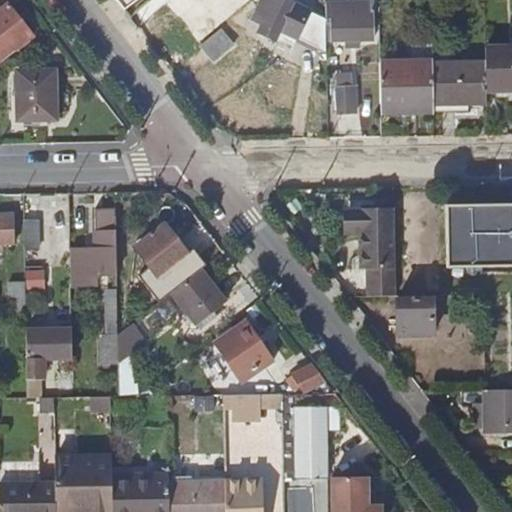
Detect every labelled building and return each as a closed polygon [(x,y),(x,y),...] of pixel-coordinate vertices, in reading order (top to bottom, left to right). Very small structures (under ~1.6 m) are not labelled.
[(116,0),(126,12),(141,0),(116,0)] [(264,0),(254,19),(264,23),(260,31),(263,32),(279,0),(264,0)] [(296,36),(327,53),(327,23),(327,19),(292,0),(279,0),(263,32),(276,40),(282,28),(285,30),(296,36)] [(0,62),(16,50),(18,52),(35,39),(11,6),(0,14),(0,62)] [(327,7),(327,19),(327,23),(334,22),(334,44),(374,43),(373,6),(327,7)] [(282,28),(276,40),(280,41),(285,30),(282,28)] [(222,29),(202,46),(215,62),(236,46),(222,29)] [(290,47),(296,36),(285,30),(280,41),(290,47)] [(511,47),(484,48),(484,65),(485,92),(511,91),(511,47)] [(432,65),(380,66),(381,116),(432,114),(432,65)] [(434,106),(485,106),(485,92),(484,65),(433,67),(434,106)] [(56,72),(19,73),(19,119),(56,119),(56,72)] [(356,88),(341,89),(342,115),(357,115),(356,88)] [(511,203),(448,204),(449,265),(511,264),(511,203)] [(118,276),(115,209),(95,211),(97,250),(72,251),(74,288),(98,286),(98,277),(118,276)] [(396,298),(395,211),(350,212),(350,236),(361,236),(360,244),(367,244),(367,299),(396,298)] [(15,215),(0,215),(0,245),(16,245),(15,215)] [(39,221),(24,221),(26,251),(40,250),(39,221)] [(173,230),(141,253),(164,283),(196,259),(173,230)] [(204,271),(175,293),(200,325),(229,304),(204,271)] [(25,317),(24,283),(7,285),(8,318),(25,317)] [(122,343),(121,332),(119,288),(108,288),(111,334),(106,334),(106,341),(122,343)] [(440,297),(424,298),(424,301),(389,302),(388,321),(394,321),(399,322),(399,338),(424,338),(424,307),(440,307),(440,297)] [(148,341),(135,322),(121,332),(122,343),(122,358),(148,341)] [(221,344),(247,383),(280,361),(254,322),(221,344)] [(77,356),(76,330),(30,331),(30,332),(31,379),(49,379),(48,356),(77,356)] [(317,365),(315,364),(300,374),(312,391),(329,381),(317,365)] [(511,391),(486,390),(461,390),(460,408),(486,409),(485,432),(507,433),(507,427),(511,427),(511,391)] [(285,393),(286,475),(328,475),(327,392),(285,393)] [(228,394),(228,407),(257,407),(257,394),(228,394)] [(52,417),(52,402),(36,403),(36,417),(52,417)] [(58,456),(58,481),(58,511),(89,511),(90,507),(116,506),(115,482),(115,469),(115,456),(58,456)] [(115,482),(116,506),(115,511),(172,511),(172,482),(172,481),(156,481),(155,468),(115,469),(115,482)] [(331,475),(331,511),(382,511),(382,503),(374,503),(373,491),(367,492),(367,475),(331,475)] [(230,480),(230,481),(230,511),(265,511),(265,479),(230,480)] [(3,482),(3,511),(58,511),(58,481),(3,482)] [(172,482),(172,511),(230,511),(230,481),(172,482)]
